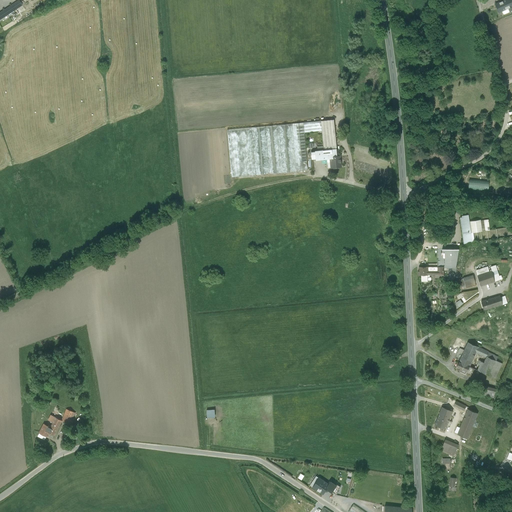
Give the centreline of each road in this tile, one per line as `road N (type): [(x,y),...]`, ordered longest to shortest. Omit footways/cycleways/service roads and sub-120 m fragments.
road 1 (track): [(0,300),(150,223),(233,193),(301,178),(351,183)]
road 2 (unclassified): [(0,497),(93,440),(259,460),(338,511)]
road 3 (secondary): [(403,192),(384,0)]
road 4 (secondary): [(412,378),(403,192)]
road 5 (unclassified): [(502,83),(505,123),(490,149),(403,192)]
road 6 (secondary): [(418,511),(412,378)]
